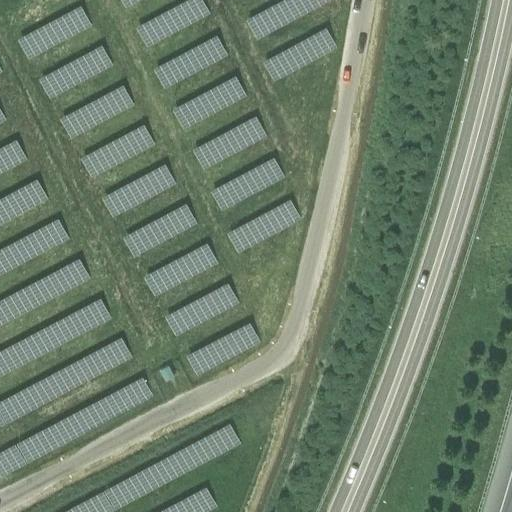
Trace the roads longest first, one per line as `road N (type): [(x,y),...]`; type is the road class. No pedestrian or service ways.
road 1 (unclassified): [(0,504),(292,350),(364,0)]
road 2 (secondary): [(496,0),(396,358),(330,511)]
road 3 (secondary): [(366,511),(427,363),(511,51)]
